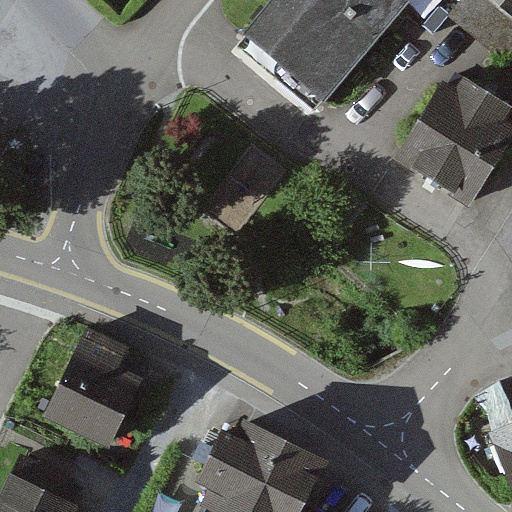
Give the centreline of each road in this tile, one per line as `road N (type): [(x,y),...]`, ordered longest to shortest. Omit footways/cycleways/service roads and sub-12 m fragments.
road 1 (residential): [(499,310),(501,260),(168,29),(136,69)]
road 2 (residential): [(390,438),(215,334),(66,264)]
road 3 (residential): [(66,264),(77,214),(136,69)]
road 4 (residential): [(499,310),(390,438)]
road 5 (residential): [(66,264),(35,300),(0,370)]
